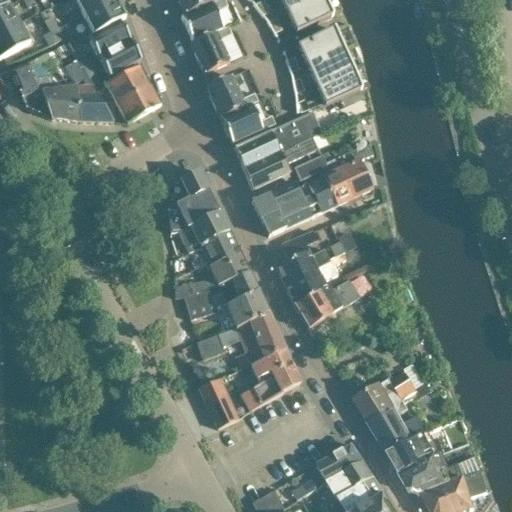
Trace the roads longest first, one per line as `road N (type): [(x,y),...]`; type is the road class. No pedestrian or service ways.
road 1 (residential): [(408,511),(271,296),(193,126)]
road 2 (tertiary): [(197,473),(55,208)]
road 3 (unclassified): [(510,218),(450,0)]
road 4 (residential): [(510,218),(507,0)]
road 5 (residential): [(55,208),(193,126)]
road 6 (residential): [(193,126),(139,0)]
